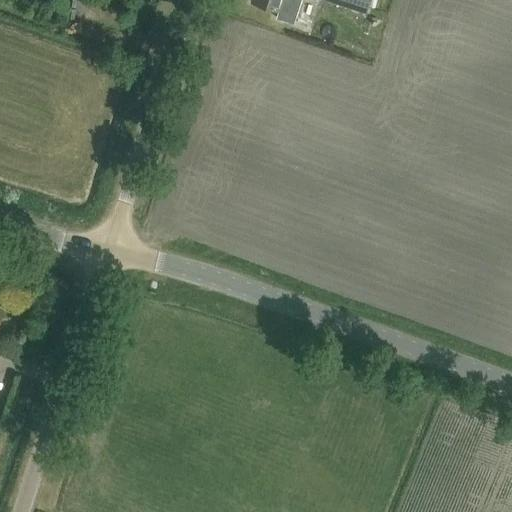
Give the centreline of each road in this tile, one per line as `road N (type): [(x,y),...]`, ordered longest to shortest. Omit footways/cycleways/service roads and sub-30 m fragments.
road 1 (tertiary): [(511,385),(219,278),(105,254)]
road 2 (unclassified): [(20,511),(105,254)]
road 3 (unclassified): [(105,254),(187,0)]
